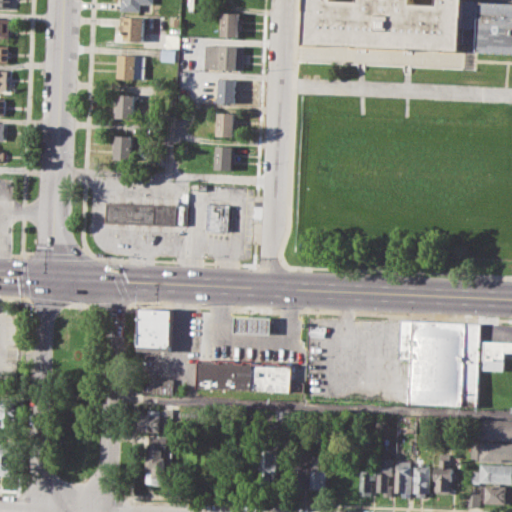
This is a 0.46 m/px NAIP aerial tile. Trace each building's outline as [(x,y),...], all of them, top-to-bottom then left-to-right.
[(0,0),(12,0),(12,8),(0,7),(0,0)] [(121,0),(152,0),(152,3),(140,3),(140,12),(121,11),(121,0)] [(309,0),(308,47),(511,54),(511,4),(471,3),(471,0),(309,0)] [(222,11),(241,12),(240,35),(221,35),(222,11)] [(0,16),(11,17),(11,35),(0,34),(0,16)] [(121,16),(145,17),(144,41),(124,40),(125,29),(121,29),(121,16)] [(165,34),(179,34),(179,47),(165,47),(165,34)] [(0,44),(11,45),(10,63),(0,62),(0,44)] [(206,45),(243,46),(242,70),(205,69),(206,45)] [(162,49),(176,50),(175,62),(161,61),(162,49)] [(119,55),(146,56),(145,71),(136,71),(136,79),(118,78),(119,55)] [(219,77),(237,78),(236,102),(218,101),(219,77)] [(117,93),(136,94),(134,118),(116,118),(117,93)] [(217,111),(235,111),(235,136),(216,135),(217,111)] [(116,135),(134,135),(133,159),(116,159),(116,135)] [(216,144),(235,145),(234,169),(215,168),(216,144)] [(107,202),(178,205),(177,224),(106,220),(107,202)] [(208,202),(231,203),(230,230),(207,229),(208,202)] [(174,308),(141,307),(139,349),(172,350),(174,308)] [(236,315),(272,316),(272,333),(236,331),(236,315)] [(411,400),(479,401),(480,321),(402,319),(401,355),(412,355),(411,400)] [(484,340),(511,341),(511,358),(505,358),(505,369),(483,368),(484,340)] [(254,361),(293,363),(292,391),(253,389),(254,361)] [(152,376),(175,377),(175,394),(143,393),(144,383),(151,383),(152,376)] [(0,415),(0,426),(9,426),(8,400),(0,399),(0,415)] [(141,413),(149,414),(149,409),(160,410),(160,415),(166,415),(166,407),(174,407),(173,431),(140,430),(141,413)] [(482,419),(511,419),(511,437),(482,437),(482,419)] [(149,435),(172,436),(172,445),(149,444),(149,435)] [(474,443),(481,443),(481,440),(511,441),(511,461),(481,460),(481,456),(474,456),(474,443)] [(264,442),(281,443),(279,475),(262,474),(264,442)] [(0,443),(12,443),(12,474),(0,474),(0,443)] [(149,448),(174,448),(173,484),(148,483),(149,448)] [(314,455),(312,487),(327,488),(329,455),(314,455)] [(378,490),(379,456),(394,457),(393,474),(389,474),(388,484),(392,484),(392,495),(384,495),(384,491),(378,490)] [(398,459),(396,491),(402,492),(402,495),(412,495),(413,460),(398,459)] [(435,491),(436,466),(441,466),(441,459),(455,459),(453,491),(435,491)] [(309,481),(310,461),(301,460),(301,469),(295,468),(294,490),(306,491),(307,481),(309,481)] [(473,470),(480,470),(480,462),(511,463),(511,482),(472,481),(473,470)] [(361,463),(376,464),(375,479),(372,479),(371,494),(360,494),(361,463)] [(416,465),(415,492),(418,492),(418,496),(426,496),(426,491),(429,492),(431,466),(416,465)] [(482,484),(511,484),(511,502),(486,502),(486,497),(481,497),(482,484)]
